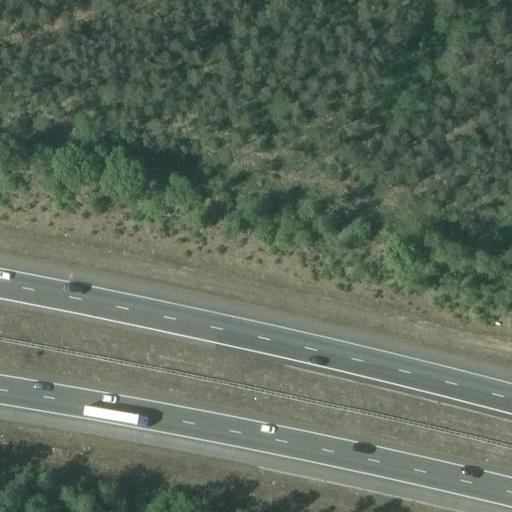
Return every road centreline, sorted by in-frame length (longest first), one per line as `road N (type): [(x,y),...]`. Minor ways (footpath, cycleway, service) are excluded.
road 1 (motorway): [(511,398),(0,287)]
road 2 (motorway): [(0,391),(511,494)]
